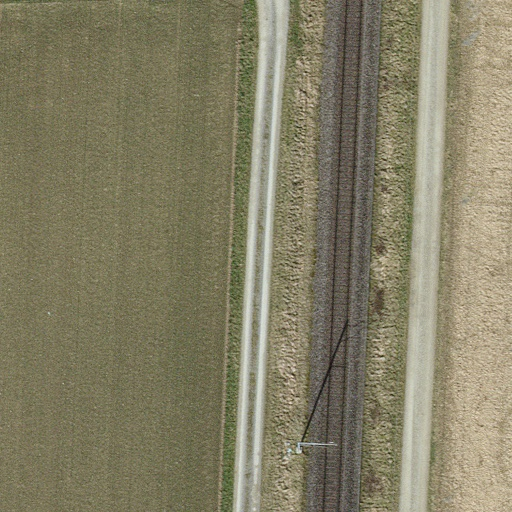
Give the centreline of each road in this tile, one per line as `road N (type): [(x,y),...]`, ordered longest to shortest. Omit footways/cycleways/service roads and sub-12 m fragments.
road 1 (track): [(419,511),(444,0)]
road 2 (track): [(251,511),(273,0)]
